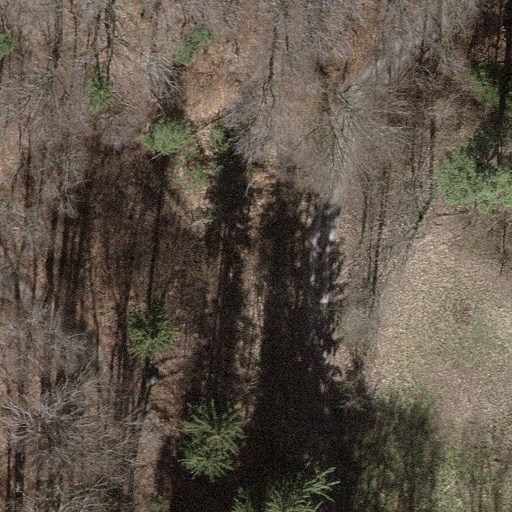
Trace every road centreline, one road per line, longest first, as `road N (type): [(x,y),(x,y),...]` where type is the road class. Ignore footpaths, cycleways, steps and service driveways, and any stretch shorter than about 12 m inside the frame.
road 1 (track): [(458,0),(355,109),(323,280),(331,511)]
road 2 (track): [(222,511),(121,384),(0,277)]
